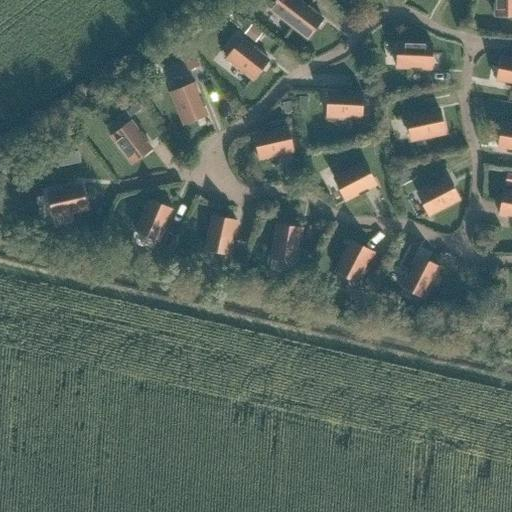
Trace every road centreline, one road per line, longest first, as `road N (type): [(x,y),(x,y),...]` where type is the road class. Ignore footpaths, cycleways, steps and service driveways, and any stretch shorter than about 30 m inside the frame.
road 1 (residential): [(473,43),(407,15),(368,26),(206,153),(202,175),(212,191),(285,195),(351,224),(407,226),(452,250)]
road 2 (residential): [(452,250),(476,190),(459,98),(473,43)]
